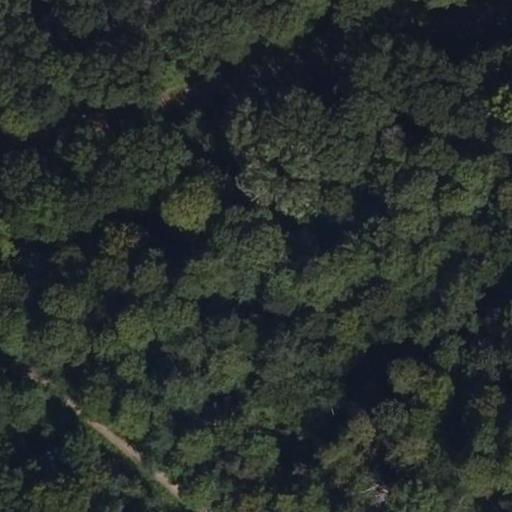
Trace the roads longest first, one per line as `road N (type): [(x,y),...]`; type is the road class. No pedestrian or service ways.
road 1 (track): [(0,160),(511,13)]
road 2 (track): [(205,511),(0,351)]
